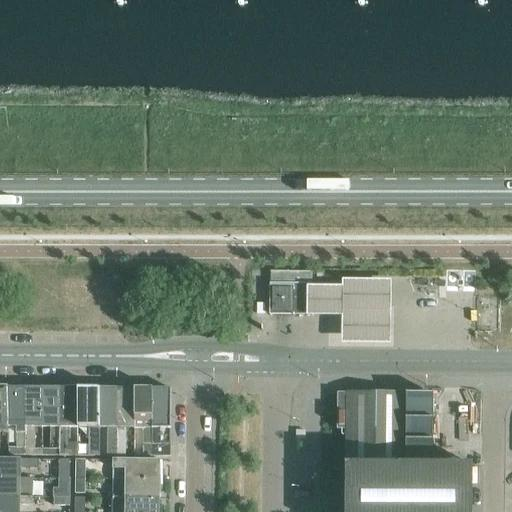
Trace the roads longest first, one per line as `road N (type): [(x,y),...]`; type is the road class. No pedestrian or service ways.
road 1 (secondary): [(511,192),(0,192)]
road 2 (tertiary): [(277,360),(495,362)]
road 3 (residential): [(277,360),(276,511)]
road 4 (unclassified): [(492,511),(495,362)]
road 5 (residential): [(195,366),(193,511)]
road 6 (tertiary): [(0,355),(138,356)]
